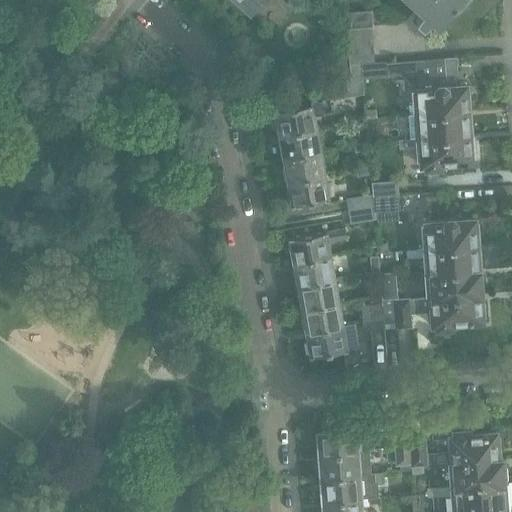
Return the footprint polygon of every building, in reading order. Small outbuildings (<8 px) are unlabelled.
[(236,0),(249,12),(260,0),(236,0)] [(422,0),(429,6),(421,14),(415,20),(423,28),(433,18),(438,23),(458,0),(460,0),(462,1),(462,0),(422,0)] [(370,11),(345,13),(347,29),(370,27),(371,27),(370,11)] [(370,27),(347,29),(348,41),(371,39),(370,27)] [(371,39),(348,41),(349,53),(372,52),(371,39)] [(346,51),(335,52),(336,69),(348,68),(346,51)] [(372,52),(349,53),(350,64),(361,63),(372,62),(372,60),(372,52)] [(372,62),(361,63),(361,77),(385,74),(397,73),(414,90),(416,116),(436,114),(438,111),(446,110),(448,113),(471,111),(469,87),(465,87),(465,85),(453,86),(453,85),(452,77),(456,73),(455,70),(454,57),(384,63),(384,61),(372,62)] [(361,63),(350,64),(351,78),(361,77),(361,63)] [(352,80),(334,83),(335,86),(336,92),(337,97),(363,93),(361,77),(351,78),(352,80)] [(312,104),(274,110),(276,121),(274,122),(276,134),(278,134),(278,137),(288,135),(289,132),(316,127),(314,114),(331,111),(328,94),(310,97),(312,104)] [(436,114),(416,116),(418,140),(439,138),(441,135),(447,134),(450,137),(472,136),(471,117),(467,118),(467,112),(471,112),(471,111),(448,113),(446,110),(438,111),(436,114)] [(364,118),(351,121),(352,129),(366,127),(364,118)] [(288,135),(278,137),(280,145),(278,145),(280,156),(282,156),(282,160),(292,159),(294,155),(319,151),(316,127),(289,132),(288,135)] [(418,140),(407,141),(408,149),(408,150),(419,150),(420,165),(425,164),(425,168),(440,167),(439,163),(470,161),(470,158),(474,158),(473,142),(469,143),(468,137),(472,137),(472,136),(450,137),(447,134),(441,135),(439,138),(418,140)] [(367,142),(353,144),(355,153),(369,150),(367,142)] [(284,168),(282,168),(284,180),(286,180),(286,182),(297,181),(298,178),(323,173),(319,151),(294,155),(292,159),(282,160),(284,168)] [(368,166),(355,168),(357,177),(369,174),(368,166)] [(297,181),(286,182),(290,206),(298,204),(298,207),(310,205),(309,202),(327,199),(323,173),(298,178),(297,181)] [(395,184),(371,186),(371,194),(372,198),(396,196),(395,184)] [(371,194),(348,198),(348,199),(349,210),(373,206),(372,198),(371,194)] [(396,196),(372,198),(373,206),(373,211),(397,209),(397,207),(396,196)] [(373,206),(349,210),(351,222),(374,218),(373,211),(373,206)] [(444,221),(424,223),(426,250),(446,248),(448,245),(455,245),(457,248),(476,247),(480,246),(478,221),(474,222),(473,219),(462,220),(461,218),(453,219),(451,217),(447,218),(444,221)] [(344,227),(288,237),(290,249),(288,250),(290,261),(292,261),(292,263),(302,262),(305,259),(330,254),(328,241),(346,237),(344,227)] [(385,243),(376,244),(377,251),(386,250),(385,243)] [(426,250),(415,251),(416,258),(427,257),(428,275),(447,273),(449,271),(457,270),(458,272),(477,271),(481,271),(480,252),(476,252),(476,247),(457,248),(455,245),(448,245),(446,248),(426,250)] [(294,272),(292,273),(294,284),(296,284),(296,286),(305,285),(309,281),(334,277),(330,254),(305,259),(302,262),(292,263),(294,272)] [(377,256),(369,257),(370,272),(379,270),(377,256)] [(370,272),(364,273),(366,281),(379,279),(379,270),(370,272)] [(447,273),(428,275),(430,299),(449,298),(451,294),(458,294),(460,297),(483,294),(482,276),(478,276),(477,271),(458,272),(457,270),(449,271),(447,273)] [(394,274),(380,275),(382,299),(394,298),(396,298),(395,291),(395,283),(394,274)] [(305,285),(296,286),(298,296),(297,296),(298,307),(300,307),(301,310),(311,308),(314,305),(338,301),(334,277),(309,281),(305,285)] [(430,299),(394,302),(396,327),(411,326),(409,315),(431,313),(431,325),(436,324),(436,328),(450,327),(450,323),(481,321),(481,317),(485,317),(484,301),(480,301),(479,296),(483,296),(483,294),(460,297),(458,294),(451,294),(449,298),(430,299)] [(394,298),(382,299),(382,304),(384,328),(396,327),(394,302),(394,298)] [(311,308),(301,310),(302,319),(301,320),(303,331),(304,331),(305,336),(315,334),(318,330),(342,326),(338,301),(314,305),(311,308)] [(382,304),(370,305),(371,317),(372,329),(373,329),(384,328),(382,304)] [(370,305),(361,306),(362,318),(371,317),(370,305)] [(371,317),(362,318),(362,330),(372,329),(371,317)] [(315,334),(305,336),(309,356),(312,356),(312,355),(315,355),(316,358),(327,356),(326,353),(343,350),(346,350),(342,326),(318,330),(315,334)] [(451,453),(427,455),(427,464),(452,462),(501,458),(500,456),(500,451),(499,435),(495,435),(495,432),(467,434),(467,430),(456,431),(456,423),(433,424),(434,438),(450,436),(451,453)] [(319,429),(316,429),(317,441),(316,442),(317,452),(318,452),(318,456),(330,455),(331,454),(369,451),(375,451),(373,425),(354,427),(354,426),(351,427),(319,429)] [(412,438),(411,439),(414,464),(412,464),(412,465),(423,465),(427,464),(427,455),(425,437),(422,438),(412,438)] [(398,440),(395,440),(396,449),(398,465),(399,465),(412,464),(414,464),(411,439),(410,439),(407,439),(398,440)] [(319,465),(318,465),(318,476),(320,476),(320,480),(332,479),(333,478),(358,476),(371,475),(369,451),(331,454),(330,455),(318,456),(319,465)] [(501,458),(452,462),(453,486),(472,485),(475,483),(480,482),(483,484),(507,482),(505,465),(505,459),(505,458),(501,458)] [(321,488),(319,489),(320,499),(321,499),(322,504),(333,503),(334,500),(368,498),(378,497),(377,484),(382,484),(381,474),(371,475),(358,476),(333,478),(332,479),(320,480),(321,488)] [(453,486),(426,488),(427,498),(454,495),(455,511),(474,510),(477,507),(481,507),(484,509),(508,507),(507,489),(507,484),(507,482),(483,484),(480,482),(475,483),(472,485),(453,486)] [(322,511),(360,511),(360,506),(368,506),(368,503),(368,498),(334,500),(333,503),(322,504),(322,511)]
